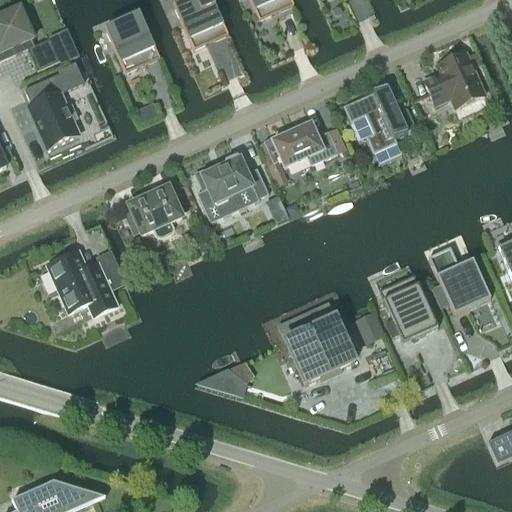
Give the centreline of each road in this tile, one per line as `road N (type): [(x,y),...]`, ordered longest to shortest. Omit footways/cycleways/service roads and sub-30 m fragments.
road 1 (residential): [(496,8),(45,209)]
road 2 (unclassified): [(322,484),(0,385)]
road 3 (residential): [(322,484),(511,399)]
